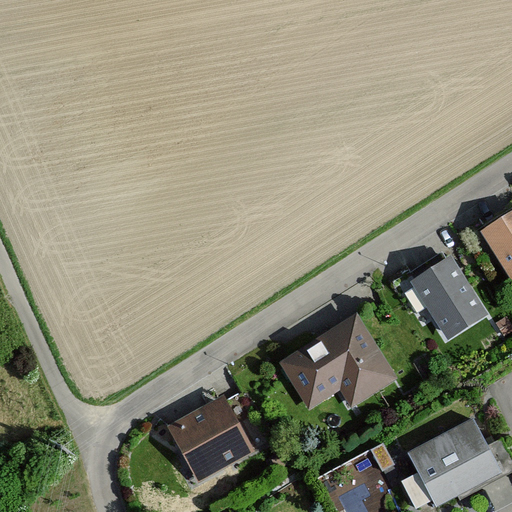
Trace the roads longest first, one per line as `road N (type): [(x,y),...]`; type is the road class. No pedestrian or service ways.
road 1 (residential): [(511,167),(133,408),(106,437),(98,461),(111,511)]
road 2 (track): [(0,256),(56,387),(106,437)]
